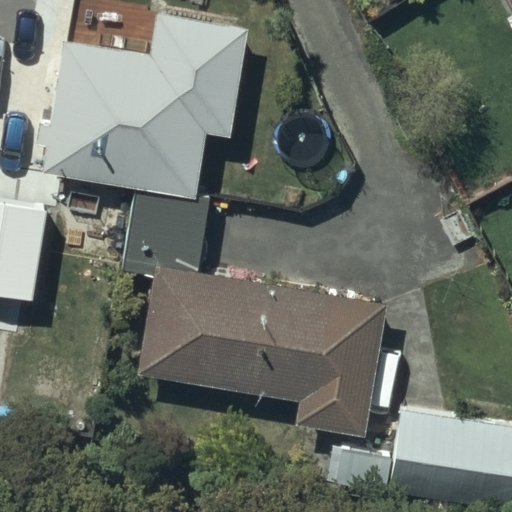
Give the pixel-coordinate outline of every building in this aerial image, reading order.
[(511,0),(500,0),(511,19),(511,18),(511,0)] [(239,34),(168,22),(160,69),(76,55),(56,167),(137,182),(192,191),(204,120),(224,123),(239,34)] [(192,191),(137,182),(117,252),(165,276),(202,282),(207,176),(192,191)] [(22,203),(0,199),(0,281),(8,283),(22,203)] [(202,282),(165,276),(149,363),(315,392),(310,419),(360,428),(380,314),(202,282)] [(511,486),(511,435),(400,419),(392,472),(511,490),(511,486)]
